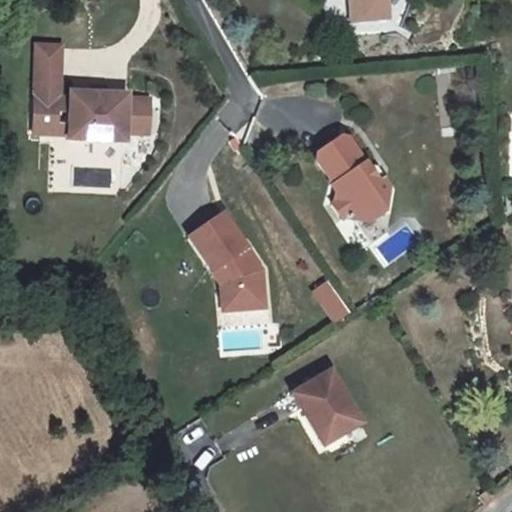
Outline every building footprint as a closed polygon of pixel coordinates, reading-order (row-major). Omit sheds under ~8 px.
[(346,0),(347,17),(386,12),(384,0),(346,0)] [(36,44),(33,95),(58,96),(61,45),(36,44)] [(33,95),(31,132),(53,134),(54,112),(67,112),(66,134),(65,139),(123,142),(124,128),(147,129),(148,100),(125,99),(126,95),(104,94),(90,93),(68,92),(68,97),(58,96),(33,95)] [(54,112),(53,134),(66,134),(67,112),(54,112)] [(380,193),(381,192),(372,180),(362,178),(344,150),(336,148),(313,164),(311,171),(325,192),(322,194),(331,206),(328,215),(325,217),(335,233),(339,230),(350,234),(360,228),(365,237),(382,226),(386,204),(380,193)] [(372,249),(384,266),(421,239),(409,222),(372,249)] [(241,262),(217,227),(182,250),(213,297),(213,304),(230,303),(232,323),(258,321),(255,283),(248,273),(243,276),(236,265),(241,262)] [(243,276),(248,273),(241,262),(236,265),(243,276)] [(333,324),(351,311),(328,279),(311,291),(333,324)] [(230,303),(213,304),(215,324),(232,323),(230,303)] [(306,420),(301,423),(316,454),(340,443),(337,437),(353,430),(330,381),(295,398),(306,420)] [(295,398),(290,401),(301,423),(306,420),(295,398)] [(353,430),(337,437),(340,443),(356,435),(353,430)]
